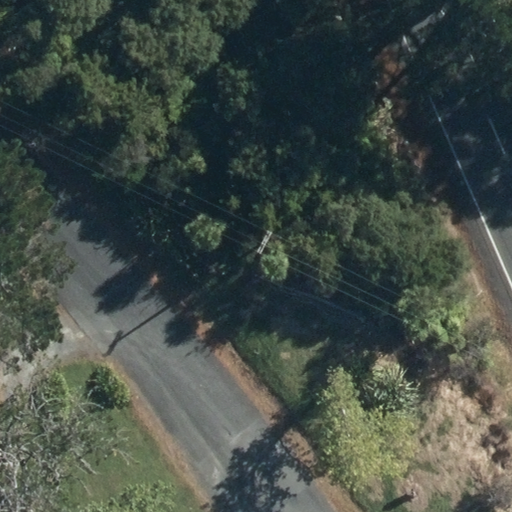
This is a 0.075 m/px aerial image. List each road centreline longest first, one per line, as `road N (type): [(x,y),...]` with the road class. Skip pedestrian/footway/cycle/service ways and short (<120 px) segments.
road 1 (unclassified): [(0,170),(202,399),(286,511)]
road 2 (secondary): [(440,0),(511,163)]
